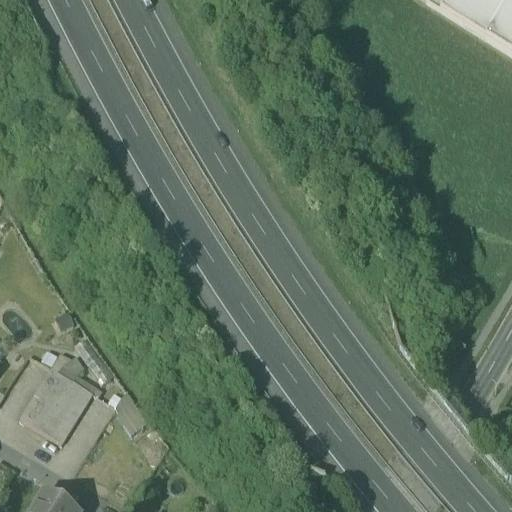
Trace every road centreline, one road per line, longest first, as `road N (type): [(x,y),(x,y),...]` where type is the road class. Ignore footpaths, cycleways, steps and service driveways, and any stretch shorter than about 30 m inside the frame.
road 1 (motorway): [(464,511),(287,285),(209,165),(119,0)]
road 2 (motorway): [(58,0),(163,201),(346,468),(386,511)]
road 3 (tertiary): [(402,511),(511,331)]
